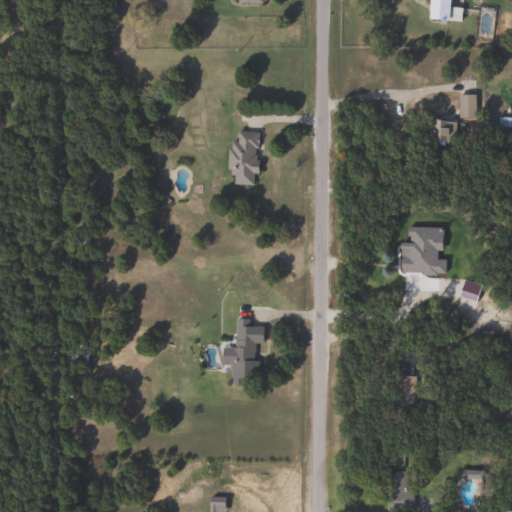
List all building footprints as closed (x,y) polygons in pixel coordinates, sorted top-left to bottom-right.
[(427,19),(427,0),(446,0),(446,20),(427,19)] [(456,95),(472,95),(472,118),(456,118),(456,95)] [(453,142),(424,142),(424,120),(453,120),(453,142)] [(257,132),(255,185),(228,184),(229,141),(235,141),(235,131),(257,132)] [(231,384),(231,318),(248,318),(248,325),(261,326),(261,343),(253,343),(253,360),(257,360),(257,384),(231,384)] [(84,368),(68,367),(69,343),(85,344),(84,368)] [(393,410),(393,375),(413,375),(413,410),(393,410)] [(411,510),(382,510),(382,472),(403,472),(403,490),(411,490),(411,510)]
